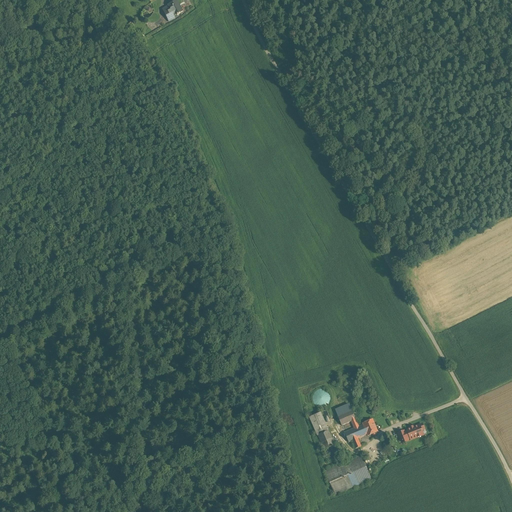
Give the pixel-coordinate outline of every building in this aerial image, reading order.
[(177,0),(167,5),(168,5),(170,9),(173,16),(182,11),(182,10),(182,11),(177,1),(177,0)] [(170,9),(164,12),(168,19),(173,16),(170,9)] [(140,33),(132,22),(129,24),(138,35),(140,33)] [(330,401),(331,398),(330,395),(328,392),(325,390),(321,389),(318,390),(315,392),(313,395),(312,398),(313,402),(315,405),(318,407),(322,407),(325,406),(328,404),(330,401)] [(349,404),(335,410),(341,426),(351,422),(355,420),(349,404)] [(335,446),(321,412),(309,417),(323,451),(335,446)] [(367,436),(378,432),(373,419),(362,424),(362,425),(366,434),(367,436)] [(414,426),(410,428),(410,429),(407,430),(408,431),(405,432),(408,439),(411,438),(411,440),(423,435),(422,430),(425,429),(423,424),(414,427),(414,426)] [(345,432),(348,441),(353,439),(359,437),(366,434),(362,425),(358,427),(354,429),(345,432)] [(405,431),(399,433),(402,442),(408,439),(405,432),(405,431)] [(359,437),(353,439),(357,449),(363,446),(359,437)] [(362,456),(325,471),(335,494),(371,479),(362,456)]
